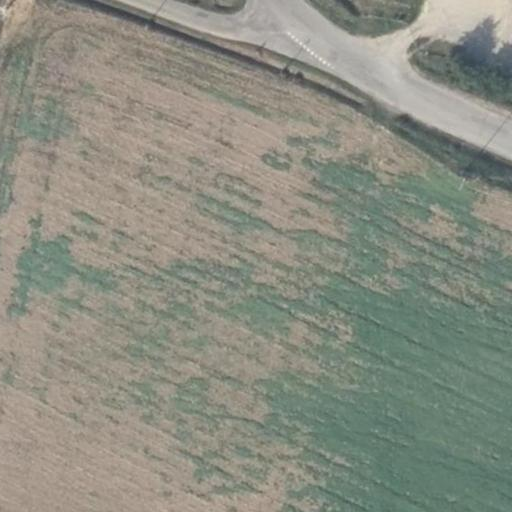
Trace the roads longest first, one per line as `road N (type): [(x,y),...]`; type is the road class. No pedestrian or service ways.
road 1 (unclassified): [(511,140),(289,45)]
road 2 (unclassified): [(289,45),(148,0)]
